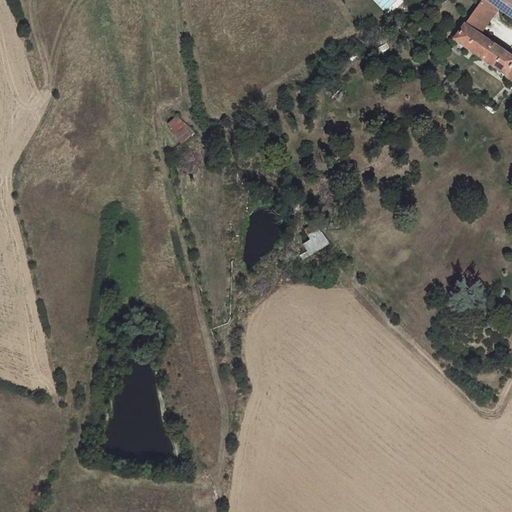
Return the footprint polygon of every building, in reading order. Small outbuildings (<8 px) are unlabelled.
[(484,0),(482,0),(463,27),(477,34),(486,21),(488,22),(495,8),(484,0)] [(511,0),(484,0),(495,8),(511,19),(511,0)] [(477,34),(463,27),(454,40),(511,80),(511,58),(487,42),(477,34)] [(490,38),(487,42),(511,58),(511,53),(507,49),(490,38)] [(177,116),(168,124),(179,140),(192,129),(177,116)] [(310,240),(303,245),(307,251),(310,255),(329,244),(315,224),(304,230),(310,240)] [(501,289),(497,295),(503,300),(508,293),(501,289)]
